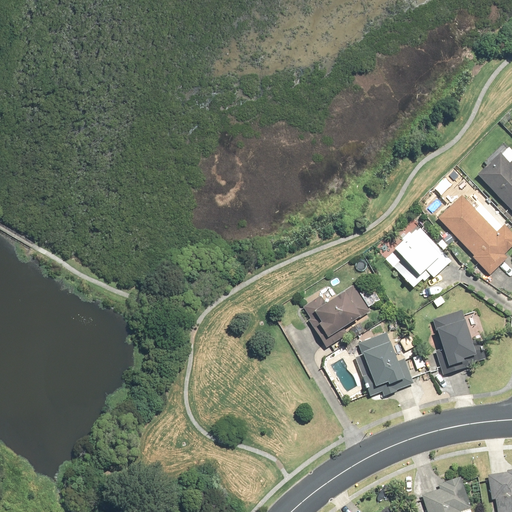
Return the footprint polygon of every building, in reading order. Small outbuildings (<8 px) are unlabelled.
[(500,154),(477,176),(511,211),(511,160),(509,163),(500,154)] [(462,196),(437,220),(471,254),(469,255),(489,276),(507,259),(503,255),(511,247),(511,233),(504,225),(497,232),(462,196)] [(451,262),(420,229),(417,232),(416,231),(410,236),(408,234),(401,241),(402,242),(394,251),(401,259),(392,268),(412,289),(422,280),(424,282),(430,277),(433,280),(451,262)] [(321,296),(303,307),(328,348),(347,336),(343,329),(368,313),(353,288),(326,305),(321,296)] [(461,311),(432,320),(441,350),(435,351),(443,377),(471,368),(470,365),(486,360),(483,352),(475,354),(461,311)] [(386,333),(357,344),(360,354),(354,356),(370,397),(382,392),(384,397),(397,392),(396,391),(413,384),(404,360),(397,363),(386,333)] [(495,500),(497,511),(511,511),(511,469),(506,471),(507,472),(488,476),(492,500),(495,500)] [(422,495),(427,511),(460,511),(472,508),(461,476),(445,481),(445,482),(438,484),(440,489),(422,495)]
